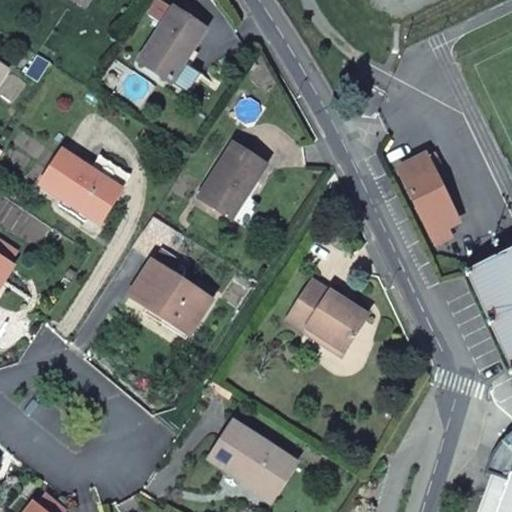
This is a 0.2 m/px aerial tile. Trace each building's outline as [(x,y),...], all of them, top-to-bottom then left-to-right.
[(206,30),(174,9),(139,61),(170,82),(206,30)] [(26,72),(37,79),(49,60),(38,53),(26,72)] [(265,166),(233,145),(198,198),(231,219),(265,166)] [(40,184),(98,222),(119,189),(129,175),(98,155),(88,169),(61,152),(40,184)] [(448,238),(444,229),(458,223),(426,156),(398,170),(430,236),(435,245),(448,238)] [(161,249),(152,262),(175,277),(184,265),(161,249)] [(511,511),(511,250),(464,273),(511,376),(511,433),(504,440),(501,443),(496,448),(493,452),(489,460),(484,471),(484,473),(490,475),(476,511),(511,511)] [(0,284),(12,266),(0,258),(0,284)] [(175,277),(152,262),(129,297),(189,335),(211,300),(175,277)] [(365,316),(312,280),(286,320),(304,332),(308,327),(343,350),(365,316)] [(295,461),(232,422),(208,458),(271,499),(295,461)]
